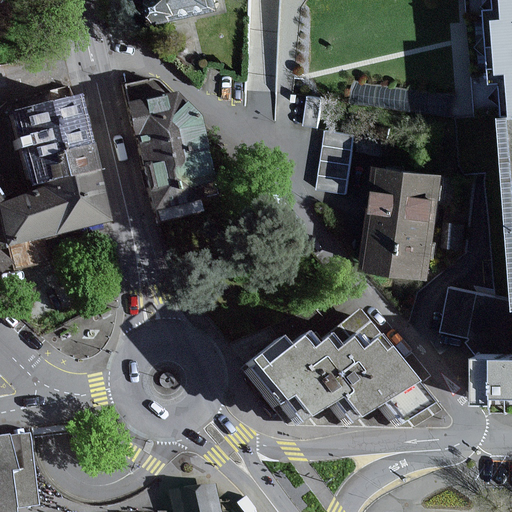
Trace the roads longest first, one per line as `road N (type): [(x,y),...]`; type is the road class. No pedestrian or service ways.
road 1 (residential): [(470,434),(452,392),(255,156),(145,52),(88,50)]
road 2 (residential): [(470,434),(312,450),(237,436)]
road 3 (primary): [(131,228),(88,50)]
road 4 (residential): [(346,511),(379,474),(452,456),(470,434)]
road 5 (primary): [(183,341),(131,228)]
road 6 (primary): [(131,228),(140,350)]
